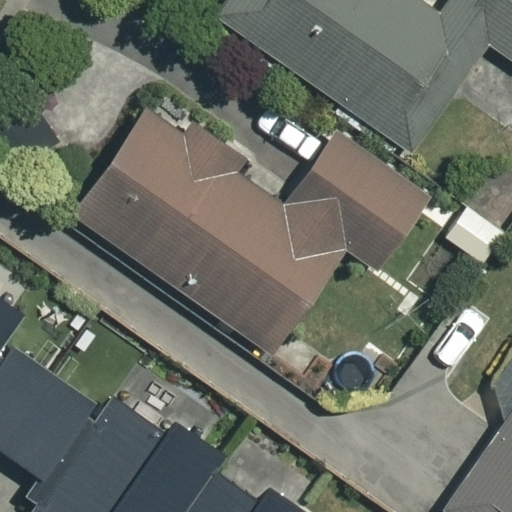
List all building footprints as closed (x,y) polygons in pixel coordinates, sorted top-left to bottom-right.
[(511,0),(440,0),(436,7),(425,0),(213,0),(211,3),(400,142),(480,33),(511,56),(511,0)] [(233,147),(142,85),(61,201),(264,342),(336,238),(371,262),(422,189),(325,122),(273,196),(223,162),(233,147)] [(511,213),(511,181),(471,170),(460,206),(510,220),(511,213)] [(490,316),(455,293),(413,358),(447,381),(490,316)] [(291,511),(0,311),(0,440),(37,466),(8,508),(12,511),(291,511)] [(511,511),(511,330),(477,381),(501,398),(431,498),(451,511),(511,511)]
